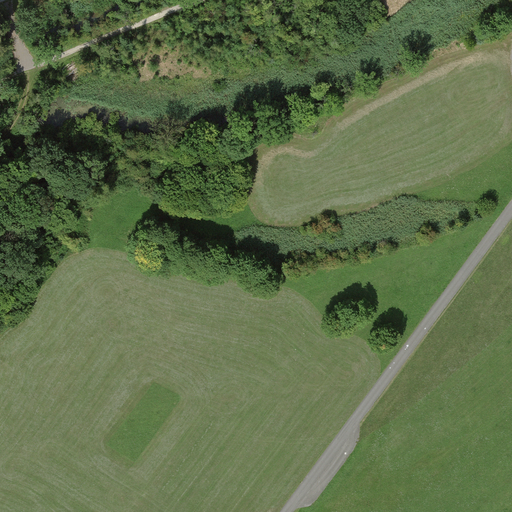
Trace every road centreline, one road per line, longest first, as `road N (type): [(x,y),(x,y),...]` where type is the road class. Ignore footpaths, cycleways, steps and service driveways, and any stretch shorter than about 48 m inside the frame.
road 1 (unclassified): [(511,209),(288,511)]
road 2 (track): [(210,0),(0,83)]
road 3 (track): [(0,135),(33,70),(2,0)]
